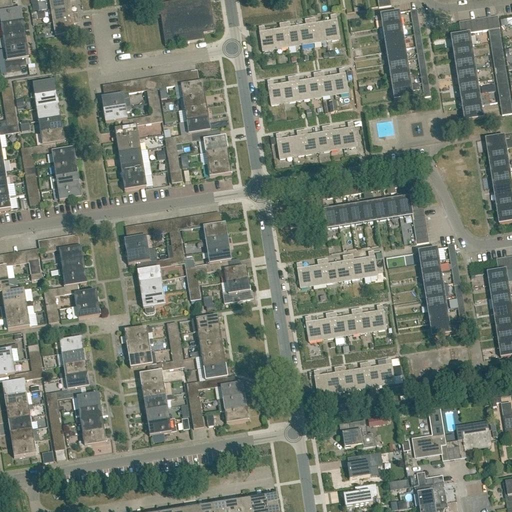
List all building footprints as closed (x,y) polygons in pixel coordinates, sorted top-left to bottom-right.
[(0,0),(0,13),(18,11),(17,5),(12,6),(10,0),(0,0)] [(48,0),(51,11),(70,7),(68,0),(48,0)] [(208,0),(159,8),(165,47),(174,46),(203,41),(202,34),(203,34),(214,32),(209,0),(208,0)] [(53,23),(78,19),(77,14),(71,15),(70,7),(51,11),(53,23)] [(0,23),(1,26),(22,23),(20,11),(18,11),(0,13),(0,23)] [(382,29),(402,26),(399,14),(380,17),(382,29)] [(324,24),(327,43),(340,41),(336,16),(331,17),(331,22),(324,24)] [(78,19),(53,23),(55,36),(74,33),(73,25),(79,24),(78,19)] [(327,43),(324,24),(316,25),(315,19),(310,20),(314,45),(327,43)] [(301,47),(314,45),(310,20),(305,21),(306,27),(298,28),(301,47)] [(22,23),(1,26),(2,38),(24,35),(22,23)] [(301,47),(298,28),(291,29),(290,23),(285,24),(289,49),(301,47)] [(276,51),(289,49),(285,24),(280,25),(281,31),(273,32),(276,51)] [(384,41),(403,38),(402,26),(382,29),(384,41)] [(276,51),(273,32),(265,33),(264,27),(259,28),(263,53),(276,51)] [(490,38),(500,36),(499,30),(494,31),(489,32),(490,38)] [(4,51),(26,47),(24,35),(2,38),(4,51)] [(453,50),(472,47),(470,35),(467,35),(461,36),(451,38),(453,50)] [(386,53),(405,50),(403,38),(384,41),(386,53)] [(25,60),(28,60),(26,47),(4,51),(6,63),(4,63),(6,75),(21,73),(20,67),(26,66),(25,60)] [(454,62),(474,59),(472,47),(453,50),(454,62)] [(388,66),(407,62),(405,50),(386,53),(388,66)] [(456,74),(476,71),(474,59),(454,62),(456,74)] [(390,78),(409,74),(407,62),(388,66),(390,78)] [(332,77),(335,97),(348,95),(345,70),(339,71),(340,76),(332,77)] [(458,87),(477,84),(476,71),(456,74),(458,87)] [(335,97),(332,77),(324,79),(324,73),(319,74),(323,99),(335,97)] [(310,101),(323,99),(319,74),(314,75),(315,80),(307,82),(310,101)] [(392,90),(411,86),(409,74),(390,78),(392,90)] [(310,101),(307,82),(299,83),(298,77),(293,78),(297,103),(310,101)] [(284,105),(297,103),(293,78),(288,79),(289,84),(281,86),(284,105)] [(284,105),(281,86),(273,87),(272,81),(267,82),(271,107),(284,105)] [(34,99),(56,95),(54,82),(32,86),(33,93),(31,93),(30,95),(31,99),(34,98),(34,99)] [(183,100),(205,96),(203,84),(199,84),(193,85),(187,86),(182,87),(181,87),(183,100)] [(460,99),(479,96),(477,84),(458,87),(460,99)] [(411,86),(392,90),(394,102),(413,99),(412,92),(420,91),(419,85),(411,87),(411,86)] [(104,99),(111,98),(109,86),(102,87),(104,99)] [(159,90),(161,101),(167,100),(168,100),(167,89),(165,90),(159,90)] [(151,118),(161,116),(157,91),(147,92),(151,118)] [(36,111),(58,107),(56,95),(34,99),(36,111)] [(103,112),(132,108),(130,95),(127,95),(122,96),(116,97),(111,98),(104,99),(101,100),(103,112)] [(185,112),(206,108),(205,96),(183,100),(185,112)] [(462,111),(481,108),(479,96),(460,99),(462,111)] [(38,123),(60,119),(58,107),(36,111),(38,123)] [(136,128),(134,120),(127,121),(126,114),(131,113),(133,111),(132,108),(103,112),(105,125),(122,122),(123,130),(136,128)] [(186,124),(208,120),(206,108),(185,112),(186,124)] [(481,108),(462,111),(464,123),(483,120),(481,108)] [(117,144),(138,140),(136,128),(162,124),(161,116),(151,118),(134,120),(136,128),(123,130),(114,131),(117,144)] [(40,135),(62,131),(60,119),(38,123),(40,135)] [(192,136),(207,134),(210,133),(208,120),(186,124),(188,137),(175,139),(176,146),(176,147),(193,144),(192,136)] [(341,131),(344,151),(357,149),(353,124),(347,125),(348,130),(341,131)] [(7,128),(8,136),(18,134),(17,127),(7,128)] [(344,151),(341,131),(333,133),(332,127),(327,128),(331,153),(344,151)] [(0,137),(8,136),(7,128),(0,128),(0,149),(1,150),(0,145),(0,137)] [(318,155),(331,153),(327,128),(322,129),(323,134),(315,136),(318,155)] [(44,147),(55,145),(64,144),(62,131),(40,135),(42,147),(31,149),(32,156),(32,157),(45,155),(44,147)] [(318,155),(315,136),(307,137),(307,131),(302,132),(306,157),(318,155)] [(293,159),(306,157),(302,132),(297,133),(297,138),(290,140),(293,159)] [(206,155),(227,151),(225,139),(209,141),(207,134),(192,136),(193,144),(204,142),(206,155)] [(293,159),(290,140),(282,141),(281,135),(276,136),(280,161),(293,159)] [(506,138),(486,141),(488,154),(507,150),(506,138)] [(166,148),(176,146),(175,139),(165,140),(166,148)] [(118,156),(140,152),(138,140),(117,144),(118,156)] [(54,166),(75,163),(73,150),(56,153),(55,145),(44,147),(45,155),(51,154),(54,166)] [(22,158),(32,156),(31,149),(21,151),(22,158)] [(490,166),(509,163),(507,150),(488,154),(490,166)] [(208,167),(229,163),(227,151),(206,155),(208,167)] [(120,168),(142,164),(140,152),(118,156),(120,168)] [(55,178),(77,174),(75,163),(54,166),(55,178)] [(229,163),(208,167),(210,179),(231,176),(229,163)] [(509,163),(490,166),(492,178),(511,175),(509,163)] [(122,180),(144,177),(142,164),(120,168),(122,180)] [(58,190),(79,187),(77,174),(55,178),(51,179),(53,191),(58,190)] [(511,186),(511,178),(511,175),(492,178),(494,190),(511,186)] [(144,177),(122,180),(124,193),(146,189),(144,177)] [(0,199),(9,198),(7,186),(0,187),(0,199)] [(511,186),(494,190),(496,202),(511,199),(511,186)] [(79,187),(58,190),(60,203),(81,199),(79,187)] [(323,208),(322,195),(315,196),(317,209),(323,208)] [(9,198),(0,199),(0,212),(11,211),(9,198)] [(411,214),(411,208),(409,199),(397,201),(400,221),(412,219),(411,214)] [(511,211),(511,199),(496,202),(498,214),(511,211)] [(39,200),(29,201),(30,208),(40,206),(39,200)] [(388,222),(400,221),(397,201),(385,203),(388,222)] [(376,224),(388,222),(385,203),(373,205),(376,224)] [(373,205),(360,207),(364,226),(376,224),(373,205)] [(324,213),(327,232),(339,230),(336,211),(329,212),(328,207),(323,208),(324,213)] [(364,226),(360,207),(348,209),(351,228),(364,226)] [(348,209),(336,211),(339,230),(351,228),(348,209)] [(511,211),(498,214),(500,226),(511,224),(511,211)] [(291,230),(297,229),(296,221),(296,217),(289,218),(291,230)] [(205,242),(227,238),(225,226),(222,226),(216,227),(211,228),(205,229),(203,229),(205,242)] [(126,254),(148,251),(146,238),(145,238),(139,239),(133,240),(127,241),(124,241),(126,254)] [(207,253),(229,250),(227,238),(205,242),(207,253)] [(40,255),(47,254),(45,242),(39,243),(40,255)] [(449,259),(456,258),(455,253),(455,252),(454,246),(447,247),(449,259)] [(61,264),(83,261),(81,249),(80,249),(74,250),(69,250),(63,251),(59,252),(61,264)] [(210,266),(228,263),(231,263),(229,250),(207,253),(209,266),(195,269),(197,276),(212,274),(210,266)] [(437,250),(418,253),(420,266),(439,263),(437,250)] [(157,270),(156,262),(150,263),(148,251),(126,254),(128,267),(137,265),(138,273),(157,270)] [(174,260),(174,259),(184,258),(183,251),(173,253),(174,260)] [(361,261),(364,280),(377,278),(373,253),(368,254),(369,259),(361,261)] [(6,269),(10,268),(8,256),(2,257),(4,269),(6,269)] [(364,280),(361,261),(353,262),(352,257),(347,258),(351,282),(364,280)] [(174,259),(175,267),(185,266),(184,258),(174,259)] [(339,284),(351,282),(347,258),(343,258),(343,263),(336,265),(339,284)] [(161,282),(159,270),(175,267),(174,259),(174,260),(156,262),(157,270),(138,273),(137,273),(139,286),(161,282)] [(452,273),(458,272),(457,263),(456,261),(456,260),(450,261),(452,273)] [(63,277),(85,273),(83,261),(61,264),(62,271),(58,272),(59,277),(63,277)] [(339,284),(336,265),(328,266),(327,261),(322,262),(326,286),(339,284)] [(313,289),(326,286),(322,262),(317,262),(318,268),(310,269),(313,289)] [(226,284),(248,281),(246,268),(229,271),(228,263),(210,266),(212,274),(224,272),(226,284)] [(421,278),(441,275),(439,263),(420,266),(421,278)] [(313,289),(310,269),(302,270),(301,265),(296,266),(300,291),(313,289)] [(31,276),(40,275),(39,268),(30,270),(31,276)] [(196,276),(197,276),(195,269),(186,270),(187,277),(196,276)] [(490,287),(509,284),(507,271),(504,272),(499,273),(488,274),(490,287)] [(66,289),(78,287),(87,286),(85,273),(63,277),(65,289),(53,291),(54,299),(68,297),(66,289)] [(454,287),(460,286),(460,285),(458,275),(458,274),(452,275),(454,287)] [(441,275),(421,278),(423,290),(443,287),(441,275)] [(0,295),(2,295),(10,294),(8,281),(0,282),(0,295)] [(248,281),(226,284),(228,296),(223,297),(224,306),(243,303),(242,295),(250,294),(248,281)] [(141,298),(163,294),(161,282),(139,286),(141,298)] [(492,299),(511,296),(509,284),(490,287),(492,299)] [(76,309),(98,305),(96,293),(79,295),(78,287),(66,289),(68,297),(74,296),(76,309)] [(425,302),(445,299),(443,287),(423,290),(425,302)] [(456,302),(463,300),(462,299),(462,297),(461,289),(454,290),(456,302)] [(44,300),(54,299),(53,291),(43,293),(44,300)] [(4,308),(25,304),(23,292),(10,294),(2,295),(4,308)] [(163,294),(141,298),(143,310),(145,310),(145,314),(147,316),(153,315),(155,313),(154,309),(165,307),(163,294)] [(199,295),(190,296),(191,303),(201,301),(199,295)] [(494,311),(511,308),(511,304),(511,302),(511,296),(492,299),(494,311)] [(427,314),(447,311),(445,299),(425,302),(427,314)] [(4,308),(5,320),(27,316),(26,309),(31,308),(30,303),(25,304),(4,308)] [(458,316),(465,315),(464,311),(464,309),(463,303),(457,304),(458,316)] [(98,305),(76,309),(78,321),(100,317),(98,305)] [(369,314),(373,334),(386,332),(382,306),(377,307),(377,313),(369,314)] [(495,323),(511,320),(511,308),(494,311),(495,323)] [(373,334),(369,314),(362,315),(361,310),(356,311),(360,336),(373,334)] [(347,338),(360,336),(356,311),(351,311),(352,317),(344,318),(347,338)] [(429,326),(448,323),(447,311),(427,314),(429,326)] [(337,320),(336,314),(331,315),(334,340),(347,338),(344,318),(337,320)] [(322,342),(334,340),(331,315),(326,316),(326,321),(319,323),(322,342)] [(27,316),(5,320),(7,332),(29,329),(27,316)] [(462,335),(468,334),(466,322),(466,321),(465,317),(459,318),(462,335)] [(57,318),(47,319),(48,326),(58,324),(57,318)] [(193,335),(198,334),(220,330),(218,318),(196,321),(191,322),(193,335)] [(322,342),(319,323),(311,324),(310,319),(305,319),(309,344),(322,342)] [(497,335),(511,332),(511,320),(495,323),(497,335)] [(448,323),(429,326),(431,338),(431,339),(449,336),(450,336),(448,323)] [(149,342),(149,341),(148,335),(154,334),(153,328),(147,329),(125,332),(127,345),(149,342)] [(200,346),(222,342),(220,330),(198,334),(200,346)] [(499,347),(511,345),(511,332),(497,335),(499,347)] [(57,356),(83,352),(82,339),(60,343),(61,350),(56,351),(57,356)] [(129,357),(151,354),(149,346),(155,345),(154,340),(149,341),(149,342),(127,345),(129,357)] [(198,359),(202,358),(223,355),(222,342),(200,346),(201,353),(197,353),(198,359)] [(171,351),(181,349),(180,343),(170,344),(171,351)] [(511,345),(499,347),(501,360),(511,358),(511,345)] [(0,365),(13,363),(11,351),(18,350),(17,346),(0,348),(0,365)] [(59,368),(64,368),(85,364),(83,352),(57,356),(59,368)] [(131,370),(148,367),(149,375),(160,373),(159,365),(156,366),(154,353),(151,354),(129,357),(131,370)] [(203,370),(225,367),(223,355),(202,358),(203,370)] [(378,368),(381,387),(394,385),(390,360),(385,361),(386,367),(378,368)] [(173,363),(174,371),(184,369),(183,362),(173,363)] [(27,382),(26,374),(15,375),(13,363),(0,365),(0,377),(10,376),(11,384),(24,382),(27,382)] [(173,363),(159,365),(160,373),(149,375),(140,376),(142,389),(164,385),(162,373),(174,371),(173,363)] [(66,379),(87,376),(85,364),(64,368),(65,374),(59,375),(60,380),(66,380),(66,379)] [(381,387),(378,368),(370,369),(369,364),(364,365),(368,390),(381,387)] [(356,392),(368,390),(364,365),(359,365),(360,371),(353,372),(356,392)] [(207,382),(224,380),(227,379),(225,367),(203,370),(205,383),(197,384),(198,392),(208,390),(207,382)] [(356,392),(353,372),(345,374),(344,368),(339,369),(343,394),(356,392)] [(330,396),(343,394),(339,369),(334,370),(335,375),(327,377),(330,396)] [(33,373),(34,381),(44,379),(42,372),(33,373)] [(330,396),(327,377),(319,378),(318,372),(313,373),(317,398),(330,396)] [(71,392),(81,390),(89,389),(87,376),(66,379),(66,380),(68,392),(56,394),(57,402),(72,399),(71,392)] [(222,401),(244,397),(242,385),(225,387),(224,380),(207,382),(208,390),(220,388),(222,401)] [(4,398),(26,395),(24,382),(11,384),(2,386),(4,398)] [(188,393),(198,392),(197,384),(187,386),(188,393)] [(144,401),(165,397),(164,385),(142,389),(144,401)] [(79,411),(100,408),(98,395),(82,398),(81,390),(71,392),(72,399),(77,399),(79,411)] [(47,403),(57,402),(56,394),(46,396),(47,403)] [(6,410),(28,407),(26,395),(4,398),(6,410)] [(144,401),(145,413),(167,409),(166,403),(174,401),(173,396),(165,397),(144,401)] [(224,413),(246,409),(244,397),(222,401),(224,413)] [(493,408),(497,407),(496,404),(501,404),(501,400),(501,399),(492,400),(492,401),(493,408)] [(507,437),(511,436),(511,407),(511,404),(502,406),(507,437)] [(8,422),(30,419),(29,412),(33,412),(32,406),(28,407),(6,410),(8,422)] [(80,423),(102,420),(100,408),(79,411),(80,423)] [(147,425),(169,422),(167,409),(145,413),(147,425)] [(246,409),(224,413),(226,425),(248,422),(246,409)] [(432,420),(441,418),(439,410),(431,412),(432,420)] [(208,429),(215,428),(213,417),(206,418),(208,429)] [(10,435),(32,431),(31,424),(35,424),(34,419),(30,419),(8,422),(10,435)] [(387,419),(368,421),(369,429),(388,426),(387,419)] [(82,435),(104,432),(102,420),(80,423),(82,435)] [(147,425),(149,438),(176,433),(174,421),(169,422),(147,425)] [(367,437),(365,422),(352,424),(354,433),(342,435),(344,449),(362,446),(363,449),(374,447),(372,436),(367,437)] [(459,449),(461,460),(467,459),(465,452),(491,448),(487,424),(462,428),(464,441),(446,444),(447,450),(453,450),(459,449)] [(447,450),(446,444),(443,425),(434,427),(435,432),(433,432),(434,439),(413,442),(416,460),(442,456),(443,463),(449,462),(447,450)] [(12,447),(34,443),(33,437),(37,436),(36,431),(32,431),(10,435),(12,447)] [(104,432),(82,435),(84,443),(79,444),(80,449),(84,448),(106,445),(104,432)] [(54,447),(64,445),(63,439),(53,440),(54,447)] [(34,443),(12,447),(14,459),(36,456),(34,443)] [(349,481),(370,478),(377,477),(376,465),(382,464),(380,455),(358,458),(359,465),(347,467),(349,481)] [(418,488),(443,484),(442,478),(424,480),(423,474),(416,475),(418,488)] [(408,482),(398,483),(400,491),(409,490),(408,482)] [(434,506),(439,505),(438,498),(445,497),(443,484),(418,488),(419,495),(416,495),(418,509),(434,507),(434,506)] [(365,507),(372,506),(371,499),(377,496),(375,486),(358,489),(359,495),(343,498),(345,510),(365,507)] [(279,511),(277,497),(263,499),(265,511),(279,511)] [(265,511),(263,499),(250,501),(251,511),(265,511)] [(251,511),(250,501),(237,504),(238,511),(251,511)] [(406,503),(398,504),(399,511),(407,510),(406,503)]
